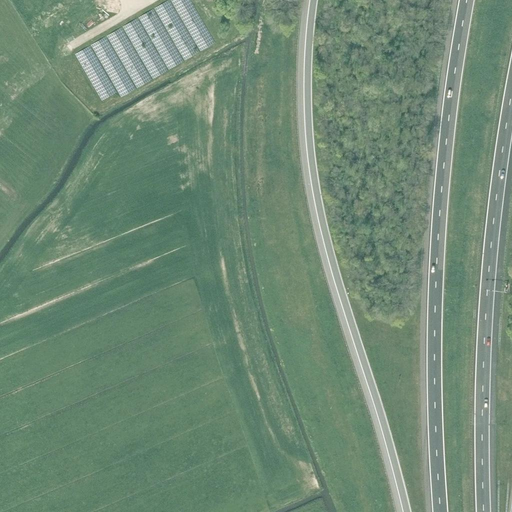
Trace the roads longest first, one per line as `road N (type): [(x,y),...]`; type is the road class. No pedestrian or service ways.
road 1 (motorway): [(313,0),(307,95),(320,215),(407,511)]
road 2 (motorway): [(467,0),(434,265),(432,411),(441,511)]
road 3 (motorway): [(485,511),(486,277),(511,96)]
